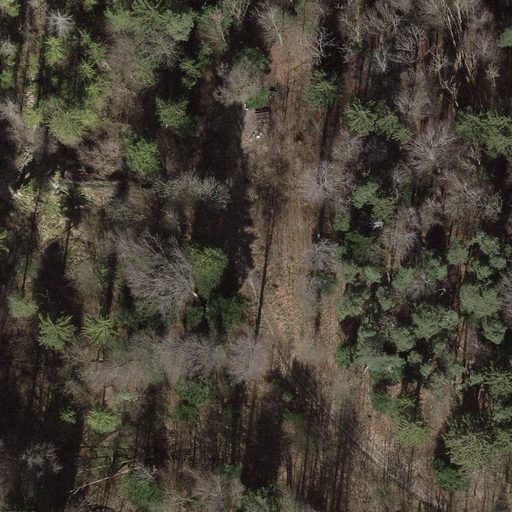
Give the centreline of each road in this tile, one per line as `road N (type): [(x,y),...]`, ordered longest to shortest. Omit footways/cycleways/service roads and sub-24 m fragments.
road 1 (track): [(451,511),(349,429),(279,352),(240,261)]
road 2 (track): [(240,261),(228,192),(247,49)]
